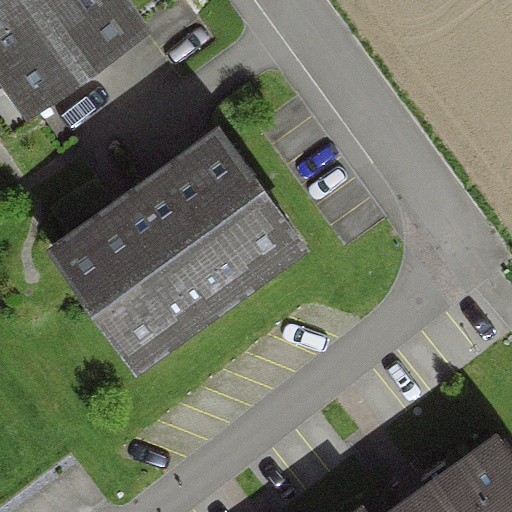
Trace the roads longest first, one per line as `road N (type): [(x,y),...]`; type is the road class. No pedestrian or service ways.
road 1 (residential): [(468,264),(150,511)]
road 2 (residential): [(468,264),(268,0)]
